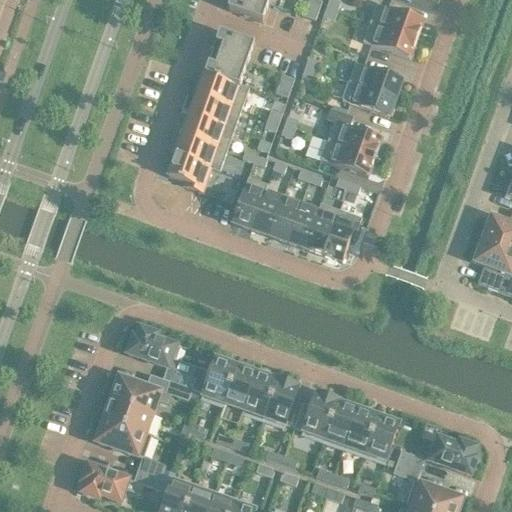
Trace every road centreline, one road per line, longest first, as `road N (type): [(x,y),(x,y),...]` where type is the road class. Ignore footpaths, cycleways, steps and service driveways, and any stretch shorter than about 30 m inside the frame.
road 1 (residential): [(458,0),(354,290),(133,213),(211,0)]
road 2 (residential): [(478,511),(497,459),(484,434),(125,306),(53,502)]
road 3 (secondary): [(0,344),(122,0)]
road 4 (residential): [(511,314),(443,288),(511,93)]
road 5 (secondary): [(65,0),(0,182)]
